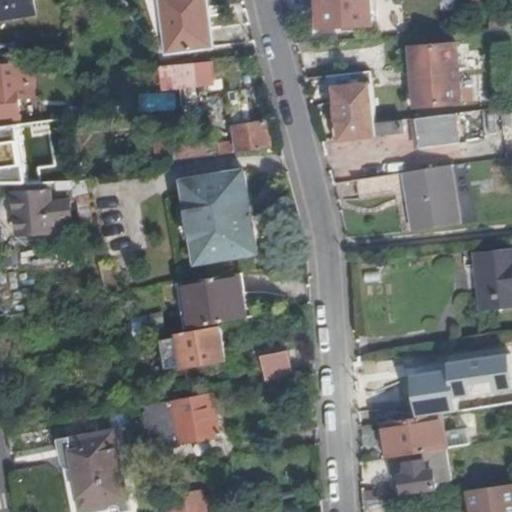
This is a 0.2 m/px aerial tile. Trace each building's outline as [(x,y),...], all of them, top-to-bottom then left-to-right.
[(0,0),(0,21),(36,14),(33,0),(0,0)] [(146,0),(160,37),(171,36),(166,0),(146,0)] [(166,0),(171,36),(172,53),(213,48),(207,0),(166,0)] [(372,26),(371,0),(319,0),(320,28),(372,26)] [(497,29),(498,47),(511,45),(511,22),(496,24),(497,29)] [(459,46),(413,49),(419,109),(463,105),(459,46)] [(18,64),(22,118),(39,117),(38,107),(40,106),(38,86),(33,86),(30,63),(18,64)] [(0,123),(23,121),(22,118),(18,64),(0,66),(0,123)] [(215,65),(162,69),(164,92),(217,87),(215,65)] [(372,74),(336,77),(342,140),(407,134),(406,122),(376,124),(372,74)] [(336,77),(327,78),(333,140),(342,140),(336,77)] [(140,131),(139,176),(157,175),(157,164),(241,155),(275,149),(270,123),(254,126),(247,91),(230,93),(239,143),(214,146),(214,139),(157,141),(158,131),(140,131)] [(458,115),(419,121),(422,150),(461,145),(458,115)] [(0,186),(31,185),(23,126),(0,129),(0,186)] [(463,225),(453,166),(406,174),(409,193),(414,232),(463,225)] [(245,173),(188,182),(200,262),(258,253),(245,173)] [(363,200),(395,192),(391,174),(358,182),(363,200)] [(94,228),(90,182),(78,183),(81,229),(94,228)] [(49,195),(19,198),(21,234),(53,231),(52,222),(71,221),(70,204),(50,205),(49,195)] [(511,252),(478,256),(482,309),(511,306),(511,252)] [(235,275),(186,284),(195,329),(243,320),(235,275)] [(220,330),(181,337),(165,339),(170,368),(185,366),(185,367),(225,361),(225,360),(223,350),(220,330)] [(170,368),(165,339),(151,341),(157,379),(187,374),(185,367),(185,366),(170,368)] [(234,348),(223,350),(225,360),(235,358),(234,348)] [(511,358),(468,364),(472,391),(473,393),(493,390),(494,400),(511,397),(511,389),(509,376),(511,376),(511,358)] [(257,369),(260,383),(297,376),(293,359),(267,363),(268,367),(257,369)] [(472,391),(468,364),(460,366),(463,392),(472,391)] [(214,395),(150,407),(157,448),(221,438),(214,395)] [(396,406),(398,422),(427,418),(424,401),(396,406)] [(427,418),(398,422),(385,425),(390,460),(428,454),(449,451),(443,415),(427,418)] [(115,434),(65,443),(68,461),(75,466),(78,466),(85,505),(127,498),(115,434)] [(449,451),(428,454),(429,463),(409,466),(411,475),(404,476),(407,494),(437,489),(436,483),(453,481),(449,451)] [(511,511),(511,487),(471,493),(473,511),(511,511)] [(364,492),(365,508),(392,504),(391,491),(364,492)] [(184,511),(206,511),(203,496),(189,500),(191,511),(184,511)]
